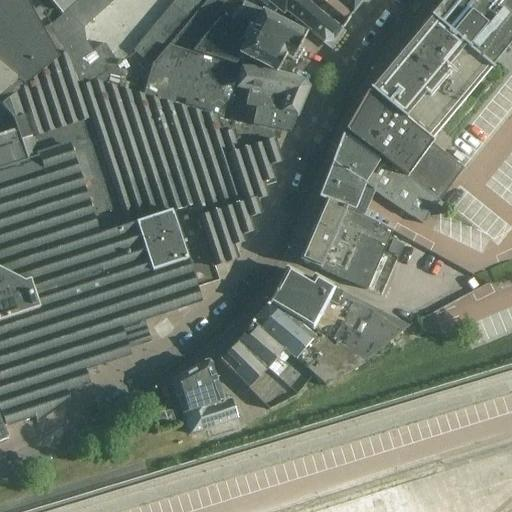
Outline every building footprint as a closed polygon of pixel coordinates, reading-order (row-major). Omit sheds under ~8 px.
[(0,0),(0,103),(1,106),(12,97),(60,59),(26,0),(0,0)] [(50,0),(61,12),(73,0),(50,0)] [(93,21),(102,13),(90,0),(80,0),(77,3),(93,21)] [(90,0),(102,13),(111,5),(106,0),(90,0)] [(191,20),(199,10),(186,0),(177,0),(173,5),(191,20)] [(205,0),(186,0),(199,10),(201,8),(207,1),(205,0)] [(191,20),(189,23),(207,37),(219,22),(215,19),(227,3),(227,0),(264,0),(284,15),(286,12),(308,30),(329,47),(342,29),(341,28),(330,20),(316,10),(317,10),(306,1),(306,0),(207,0),(207,1),(201,8),(199,10),(191,20)] [(306,0),(306,1),(317,10),(316,10),(330,20),(341,28),(351,16),(340,6),(332,0),(306,0)] [(332,0),(340,6),(351,16),(364,0),(332,0)] [(511,0),(444,0),(429,18),(430,18),(493,67),(511,46),(511,44),(511,0)] [(223,17),(219,22),(207,37),(194,53),(236,65),(238,61),(244,65),(250,65),(252,61),(267,68),(278,71),(286,56),(293,60),(306,35),(244,2),(234,22),(223,17)] [(84,28),(93,21),(77,3),(68,11),(84,28)] [(184,29),(189,23),(191,20),(173,5),(165,14),(184,29)] [(68,11),(50,27),(67,55),(86,41),(84,28),(68,11)] [(176,39),(184,29),(165,14),(158,23),(176,39)] [(495,68),(493,67),(430,18),(369,91),(394,112),(432,143),(495,68)] [(153,66),(144,97),(195,112),(217,118),(239,124),(276,131),(285,133),(288,118),(296,120),(303,103),(309,89),(304,83),(297,81),(277,75),(250,70),(241,69),(241,68),(235,66),(194,55),(194,54),(193,54),(194,53),(207,37),(189,23),(184,29),(176,39),(169,47),(168,48),(160,57),(155,64),(153,66)] [(158,23),(150,33),(168,48),(169,47),(176,39),(158,23)] [(160,57),(168,48),(150,33),(142,42),(160,57)] [(86,41),(67,55),(73,65),(92,52),(86,41)] [(142,42),(135,51),(153,66),(155,64),(160,57),(142,42)] [(79,76),(111,54),(104,45),(92,52),(73,65),(79,76)] [(85,86),(92,82),(119,64),(111,54),(79,76),(85,86)] [(12,97),(1,106),(15,122),(18,133),(27,162),(39,158),(38,158),(44,154),(51,154),(56,150),(61,150),(64,148),(70,148),(99,237),(171,213),(171,214),(193,206),(193,207),(214,269),(215,268),(237,261),(236,256),(233,247),(243,244),(244,243),(242,235),(253,232),(249,219),(260,215),(258,208),(256,202),(264,199),(268,198),(263,184),(259,171),(270,167),(281,163),(274,142),(263,145),(261,138),(249,142),(247,135),(235,138),(233,132),(222,135),(217,118),(195,112),(144,97),(92,82),(85,86),(79,76),(73,65),(67,55),(60,59),(12,97)] [(432,143),(394,112),(368,92),(345,131),(393,168),(440,202),(463,168),(432,143)] [(393,168),(390,171),(343,136),(332,164),(374,191),(424,225),(440,202),(393,168)] [(0,409),(6,425),(7,426),(7,427),(35,418),(37,424),(69,401),(64,386),(87,379),(84,372),(130,357),(128,350),(150,343),(141,315),(163,308),(165,315),(201,303),(195,285),(216,278),(218,282),(219,282),(215,268),(214,269),(193,207),(193,206),(171,214),(171,213),(99,237),(70,148),(64,148),(61,150),(56,150),(51,154),(44,154),(38,158),(39,158),(27,162),(0,170),(0,409)] [(326,201),(364,216),(374,191),(332,164),(318,198),(326,201)] [(263,184),(274,181),(270,167),(259,171),(263,184)] [(368,290),(381,259),(393,231),(364,216),(326,201),(300,262),(368,290)] [(393,241),(387,253),(399,258),(404,246),(393,241)] [(311,285),(299,278),(287,270),(270,304),(366,363),(408,327),(316,280),(315,279),(311,285)] [(283,319),(268,306),(253,324),(314,376),(326,387),(365,363),(336,345),(333,348),(317,334),(313,338),(302,329),(301,327),(285,316),(283,319)] [(226,354),(220,361),(270,411),(295,398),(314,376),(253,324),(241,338),(242,338),(237,344),(237,345),(227,355),(226,354)] [(222,399),(214,377),(208,363),(173,383),(191,435),(238,419),(230,397),(222,399)] [(175,421),(171,410),(157,415),(160,425),(175,421)]
